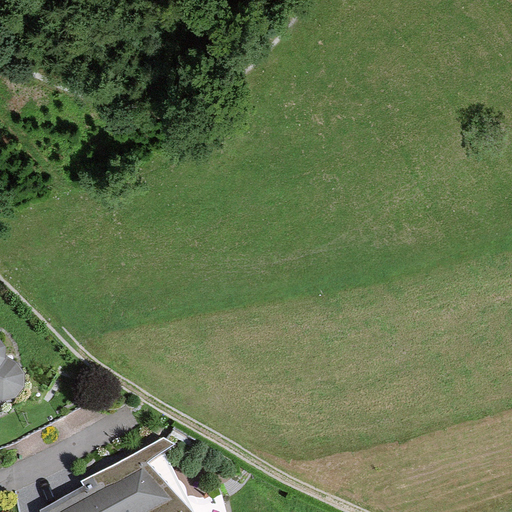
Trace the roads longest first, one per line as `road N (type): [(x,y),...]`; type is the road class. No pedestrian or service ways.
road 1 (track): [(144,398),(362,511)]
road 2 (residential): [(131,416),(0,484)]
